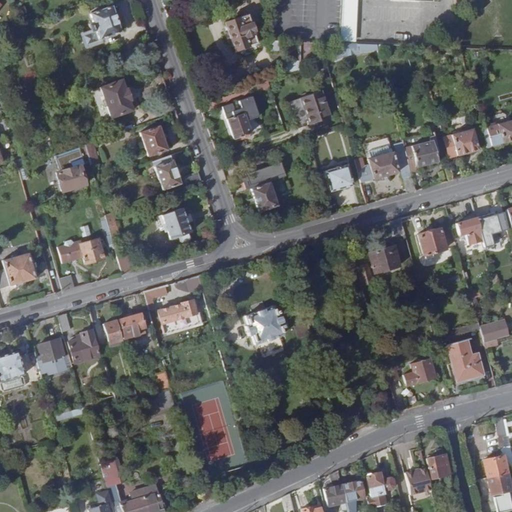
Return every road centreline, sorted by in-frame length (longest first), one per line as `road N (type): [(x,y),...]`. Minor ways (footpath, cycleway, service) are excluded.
road 1 (tertiary): [(511,174),(264,244)]
road 2 (unclassified): [(448,415),(391,430),(215,511)]
road 3 (tertiary): [(232,227),(149,0)]
road 4 (tertiary): [(0,319),(221,255)]
